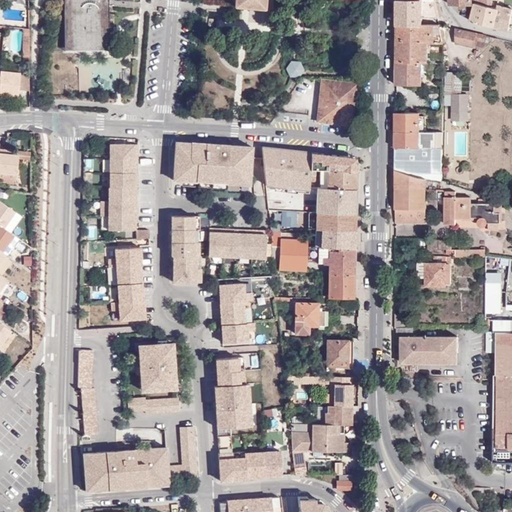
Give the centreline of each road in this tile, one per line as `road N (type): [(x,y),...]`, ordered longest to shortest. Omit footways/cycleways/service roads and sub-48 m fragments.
road 1 (primary): [(377,419),(378,142)]
road 2 (unclassified): [(72,117),(66,341)]
road 3 (tertiary): [(163,126),(378,142)]
road 4 (unclassified): [(66,341),(65,498)]
road 5 (residential): [(345,511),(306,486),(208,490)]
road 6 (residential): [(208,490),(65,498)]
road 7 (primary): [(378,142),(379,0)]
road 8 (residential): [(175,0),(163,126)]
road 9 (residential): [(66,341),(89,342),(104,356),(107,437)]
